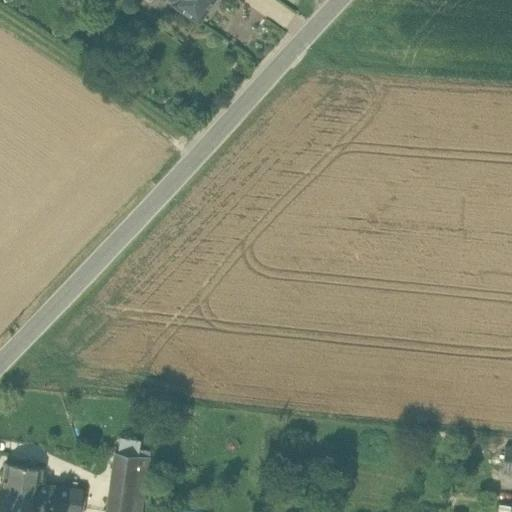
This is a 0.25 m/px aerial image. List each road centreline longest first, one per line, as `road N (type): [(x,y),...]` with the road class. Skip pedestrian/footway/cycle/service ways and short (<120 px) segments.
road 1 (tertiary): [(0,363),(341,0)]
road 2 (track): [(206,146),(0,16)]
